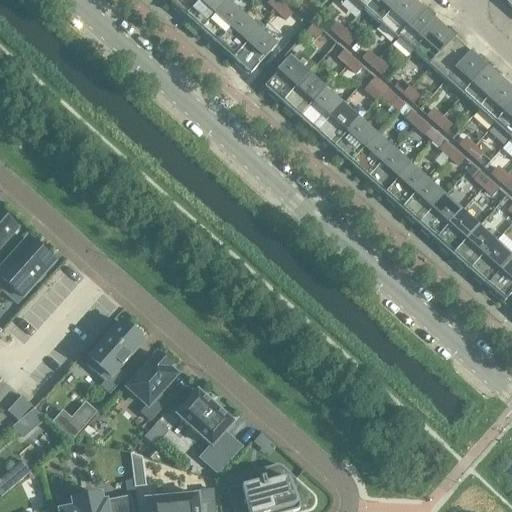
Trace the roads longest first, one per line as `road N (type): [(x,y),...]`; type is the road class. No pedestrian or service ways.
road 1 (tertiary): [(511,396),(64,0)]
road 2 (residential): [(104,268),(342,481),(350,506)]
road 3 (residential): [(104,268),(15,369),(0,357)]
road 4 (residential): [(0,174),(104,268)]
